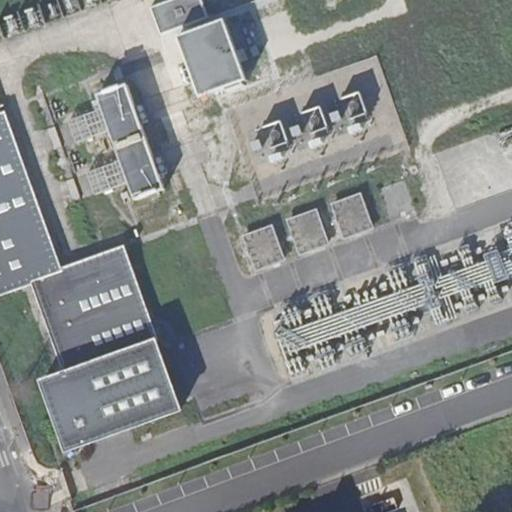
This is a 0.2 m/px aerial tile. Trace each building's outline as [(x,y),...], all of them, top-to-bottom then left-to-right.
[(200,0),(176,0),(152,9),(161,36),(208,19),(200,0)] [(225,21),(179,38),(200,97),(247,80),(225,21)] [(164,191),(129,87),(98,97),(133,201),(164,191)] [(345,117),(369,110),(364,91),(339,98),(345,117)] [(327,105),(255,127),(265,159),(337,137),(327,105)] [(182,411),(124,249),(63,270),(7,115),(0,117),(0,293),(36,282),(68,372),(45,381),(70,450),(91,443),(182,411)] [(392,215),(416,208),(408,179),(383,186),(392,215)] [(346,238),(373,228),(361,195),(335,205),(346,238)] [(302,254),(329,244),(317,212),(290,221),(302,254)] [(258,270),(286,260),(273,227),(246,237),(258,270)]
